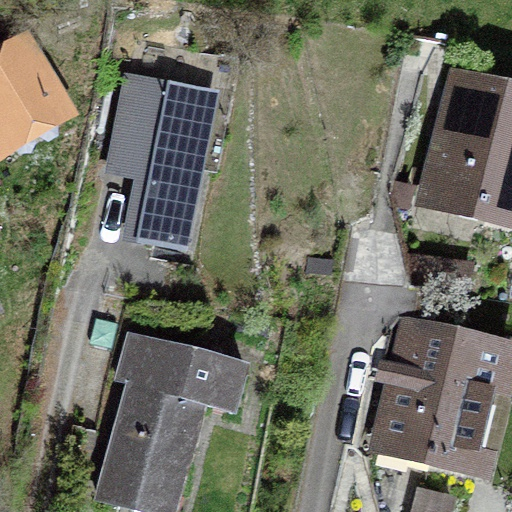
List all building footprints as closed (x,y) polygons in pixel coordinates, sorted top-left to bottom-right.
[(182,246),(219,57),(167,46),(160,85),(127,78),(122,107),(154,113),(130,236),(182,246)] [(0,60),(0,138),(49,111),(17,51),(0,60)] [(511,96),(459,83),(428,200),(511,222),(511,96)] [(410,331),(381,446),(475,468),(502,353),(410,331)] [(136,511),(172,511),(201,407),(205,408),(207,403),(200,401),(207,374),(238,382),(243,366),(128,334),(115,381),(130,385),(106,473),(144,483),(136,511)]
